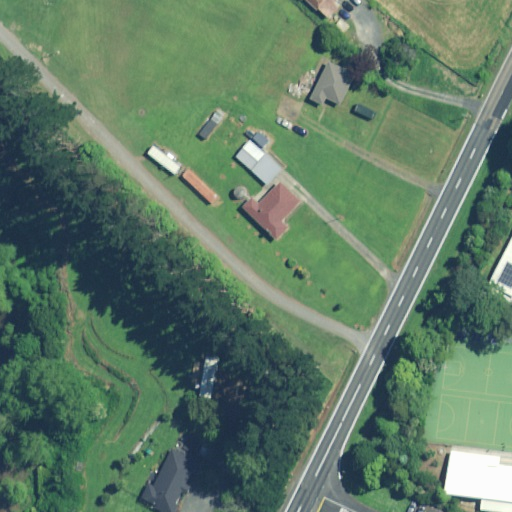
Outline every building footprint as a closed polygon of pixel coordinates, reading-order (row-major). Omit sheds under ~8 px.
[(304,0),(305,1),(305,0),(309,0),(320,10),(322,8),(332,18),(342,8),(338,4),(342,0),(304,0)] [(349,26),(340,19),(333,29),(342,36),(349,26)] [(333,62),(313,100),(326,107),(330,99),(343,105),(358,75),(333,62)] [(305,106),(286,97),(279,113),(297,122),(305,106)] [(199,133),(206,139),(225,116),(218,110),(199,133)] [(268,157),(252,142),(238,155),(254,171),(268,157)] [(268,157),(254,171),(270,186),(285,170),(270,155),(268,157)] [(217,197),(189,170),(183,176),(211,203),(217,197)] [(256,199),(247,209),(280,240),(292,228),(286,223),(304,204),(283,184),(262,205),(256,199)] [(238,222),(222,208),(216,215),(233,229),(238,222)] [(511,247),(489,291),(511,302),(511,247)] [(120,249),(112,255),(126,272),(134,266),(120,249)] [(199,397),(212,399),(216,378),(219,359),(207,357),(206,365),(195,362),(190,387),(201,389),(199,397)] [(467,390),(466,411),(476,412),(477,391),(467,390)] [(141,501),(164,511),(175,511),(182,498),(185,499),(191,486),(188,485),(199,463),(172,450),(154,487),(149,485),(141,501)] [(504,458),(455,452),(449,497),(486,501),(485,511),(493,511),(511,511),(511,468),(503,467),(504,458)]
